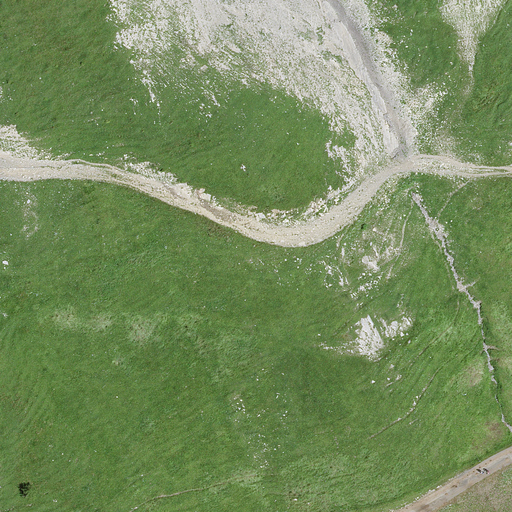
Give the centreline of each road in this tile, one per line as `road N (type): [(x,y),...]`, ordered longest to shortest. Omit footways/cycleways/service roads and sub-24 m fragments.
road 1 (track): [(511,162),(416,152),(392,160),(341,209),(275,219),(103,164),(0,156)]
road 2 (unclassified): [(511,452),(408,511)]
